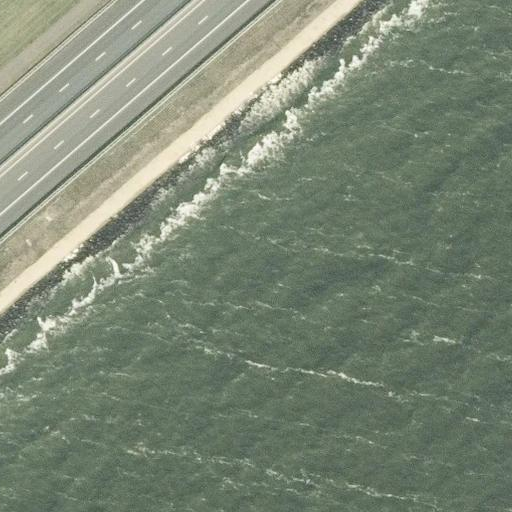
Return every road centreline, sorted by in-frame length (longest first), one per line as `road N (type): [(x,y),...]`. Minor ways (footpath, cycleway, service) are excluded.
road 1 (motorway): [(0,193),(223,0)]
road 2 (motorway): [(162,0),(0,140)]
